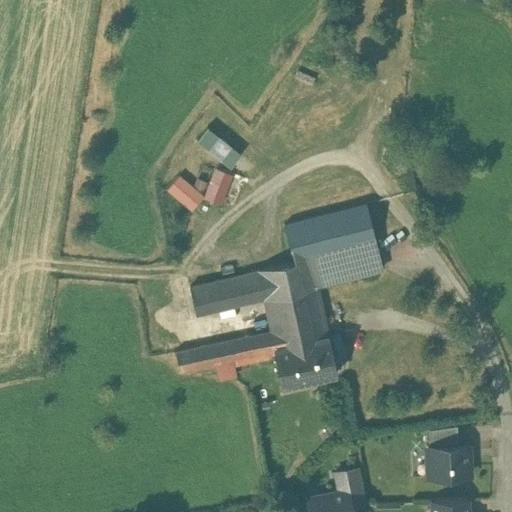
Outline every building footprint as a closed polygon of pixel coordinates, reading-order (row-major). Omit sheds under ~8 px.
[(232,164),(244,150),(210,124),(198,138),(232,164)] [(200,197),(177,180),(164,198),(187,215),(200,197)] [(226,189),(212,183),(206,198),(220,204),(226,189)] [(308,256),(374,240),(364,202),(283,222),(293,260),(308,256)] [(374,240),(308,256),(315,285),(381,268),(374,240)] [(293,260),(256,269),(257,270),(263,298),(270,331),(274,348),(326,337),(315,285),(308,256),(293,260)] [(257,270),(189,286),(195,314),(263,298),(257,270)] [(270,331),(175,351),(180,370),(253,354),(274,349),(274,348),(270,331)] [(326,337),(274,348),(274,349),(275,355),(282,384),(334,372),(326,337)] [(274,349),(253,354),(254,360),(275,355),(274,349)] [(456,425),(428,429),(429,446),(457,445),(456,425)] [(429,446),(427,446),(428,476),(468,474),(467,445),(457,445),(429,446)] [(358,467),(334,472),(334,473),(335,473),(338,492),(346,491),(349,506),(365,505),(358,467)] [(338,492),(325,495),(326,500),(310,503),(309,498),(307,499),(309,511),(348,511),(348,510),(350,510),(349,506),(346,491),(338,492)] [(467,511),(467,499),(431,500),(431,511),(467,511)]
